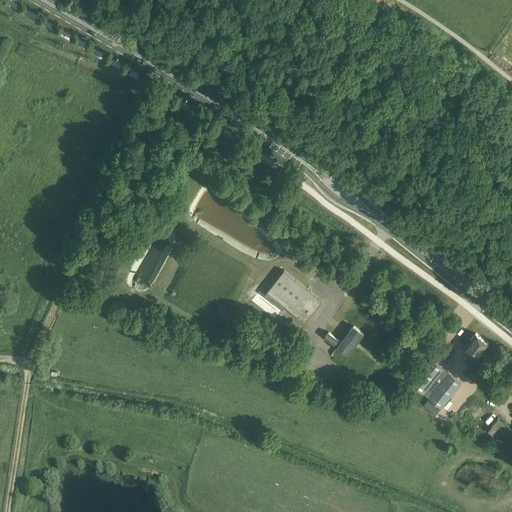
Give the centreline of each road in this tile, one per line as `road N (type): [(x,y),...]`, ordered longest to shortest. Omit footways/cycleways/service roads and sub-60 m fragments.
road 1 (primary): [(300,161),(41,0)]
road 2 (primary): [(511,326),(375,217)]
